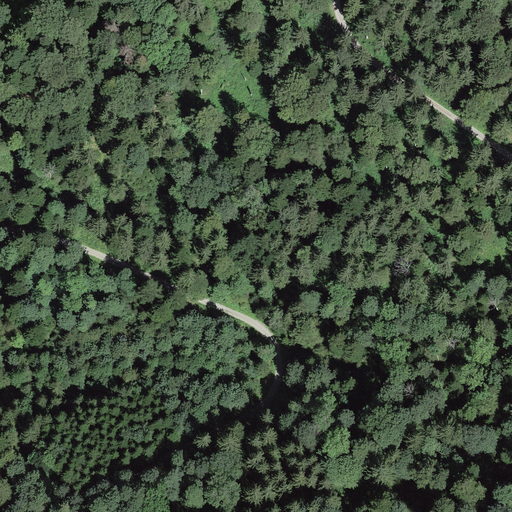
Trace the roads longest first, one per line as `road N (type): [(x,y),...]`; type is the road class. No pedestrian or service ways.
road 1 (track): [(49,511),(245,414),(271,386),(276,350),(254,322),(71,243),(0,228)]
road 2 (track): [(337,0),(351,41),(370,62),(511,157)]
